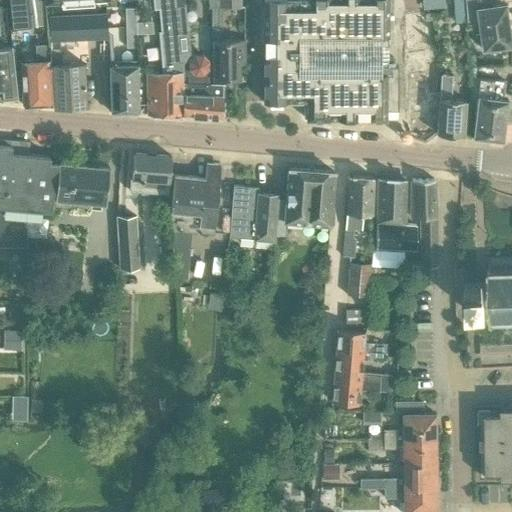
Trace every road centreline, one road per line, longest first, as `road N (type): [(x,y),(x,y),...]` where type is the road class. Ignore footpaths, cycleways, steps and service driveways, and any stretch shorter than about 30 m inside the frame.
road 1 (tertiary): [(342,150),(0,120)]
road 2 (residential): [(323,400),(342,150)]
road 3 (residential): [(450,161),(447,324),(459,391)]
road 4 (residential): [(462,511),(459,391)]
